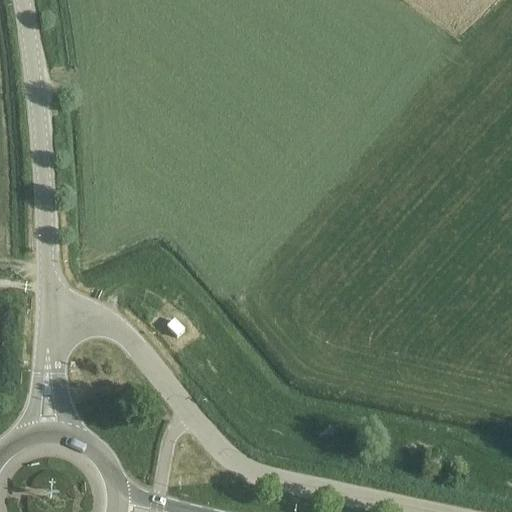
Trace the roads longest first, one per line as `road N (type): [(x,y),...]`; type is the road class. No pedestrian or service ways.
road 1 (unclassified): [(51,303),(124,332),(229,457),(443,511)]
road 2 (tertiary): [(51,303),(19,0)]
